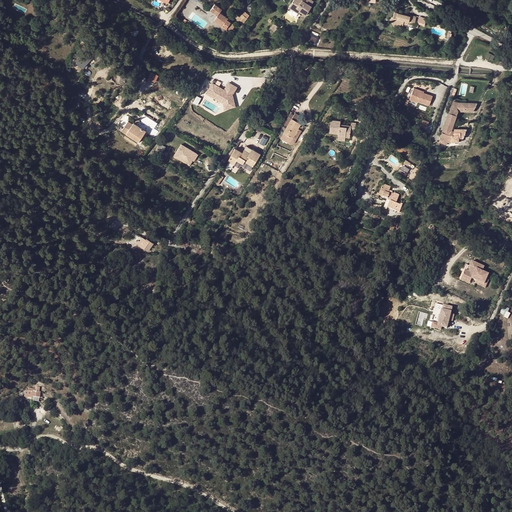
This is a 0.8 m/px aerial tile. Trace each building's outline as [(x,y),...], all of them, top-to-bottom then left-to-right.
[(311,6),(306,3),(303,1),(303,0),(293,0),(290,6),(296,9),(297,8),(300,10),(299,11),(305,15),(311,6)] [(470,7),(465,3),(462,7),(467,11),(470,7)] [(231,22),(227,19),(228,18),(220,12),(222,9),(215,4),(210,10),(217,16),(214,20),(218,24),(226,29),(231,22)] [(415,24),(417,16),(410,15),(410,16),(394,12),(393,18),(390,19),(394,27),(398,24),(403,26),(403,24),(408,25),(409,22),(415,24)] [(242,24),(247,18),(242,14),(237,20),(242,24)] [(425,26),(427,17),(419,16),(418,24),(425,26)] [(275,32),(279,27),(274,24),(273,23),(270,28),(275,32)] [(317,39),(308,34),(305,40),(314,44),(317,39)] [(117,83),(125,83),(125,75),(126,75),(126,70),(121,69),(121,74),(118,74),(117,83)] [(222,89),(212,83),(209,89),(210,95),(216,98),(215,98),(223,103),(227,102),(228,107),(235,106),(233,100),(232,101),(231,96),(237,87),(229,82),(224,91),(221,90),(222,89)] [(421,90),(414,88),(410,100),(417,102),(417,101),(429,105),(432,96),(423,93),(420,92),(421,90)] [(472,105),(463,104),(463,103),(460,103),(454,101),(448,119),(456,121),(459,111),(474,112),(477,106),(472,106),(472,105)] [(297,121),(300,115),(295,113),(294,115),(290,113),(289,117),(297,121)] [(298,129),(301,124),(297,121),(289,117),(283,126),(286,128),(284,133),(280,139),(289,144),(296,133),(298,129)] [(448,119),(444,128),(452,130),(456,121),(448,119)] [(340,125),(340,121),(331,120),(330,133),(338,134),(338,137),(345,137),(350,138),(350,132),(355,132),(356,123),(351,123),(351,126),(342,125),(342,126),(340,126),(340,125)] [(132,124),(128,121),(122,131),(139,142),(146,131),(133,123),(132,124)] [(451,135),(452,130),(444,128),(439,142),(447,145),(450,139),(453,140),(453,142),(459,142),(459,139),(461,139),(464,139),(467,133),(462,132),(462,131),(455,131),(454,135),(451,135)] [(294,143),(301,131),(298,129),(296,133),(289,144),(290,144),(294,143)] [(184,153),(180,160),(189,166),(192,161),(196,155),(192,153),(190,152),(191,150),(184,146),(181,151),(184,153)] [(247,146),(243,153),(235,149),(228,161),(234,164),(235,162),(237,160),(243,164),(243,163),(245,161),(253,166),(261,154),(247,146)] [(164,160),(159,157),(159,156),(152,152),(150,156),(157,160),(162,163),(164,160)] [(389,191),(390,190),(382,187),(381,189),(379,195),(379,196),(388,199),(388,201),(387,200),(385,206),(400,212),(402,205),(401,204),(400,205),(396,204),(399,195),(394,194),(394,195),(392,194),(389,192),(389,191)] [(154,244),(146,239),(145,240),(133,232),(129,239),(138,244),(137,245),(148,252),(154,244)] [(471,271),(487,279),(489,275),(482,273),(485,267),(472,261),(470,266),(472,267),(471,271)] [(478,281),(485,285),(487,280),(487,279),(471,271),(471,272),(466,270),(463,277),(471,281),(472,279),(478,281)] [(490,281),(487,280),(485,285),(478,281),(476,284),(486,289),(490,281)] [(438,324),(441,325),(441,327),(446,329),(449,321),(452,308),(444,306),(443,310),(441,314),(438,324)] [(503,306),(501,315),(509,316),(510,312),(509,312),(510,307),(503,306)]
